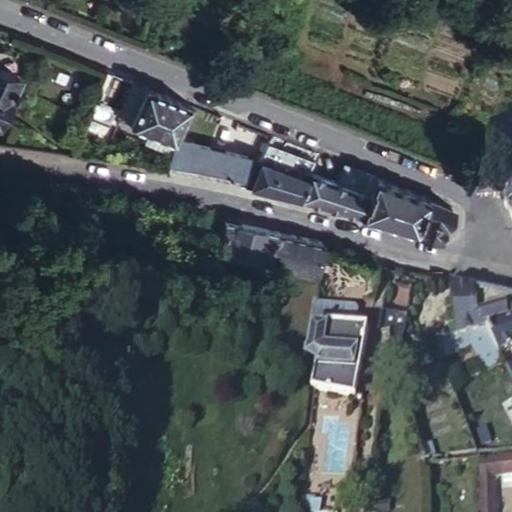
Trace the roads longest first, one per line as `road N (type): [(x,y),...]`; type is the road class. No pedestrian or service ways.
road 1 (tertiary): [(0,9),(470,192),(511,255)]
road 2 (residential): [(511,276),(196,198),(0,167)]
